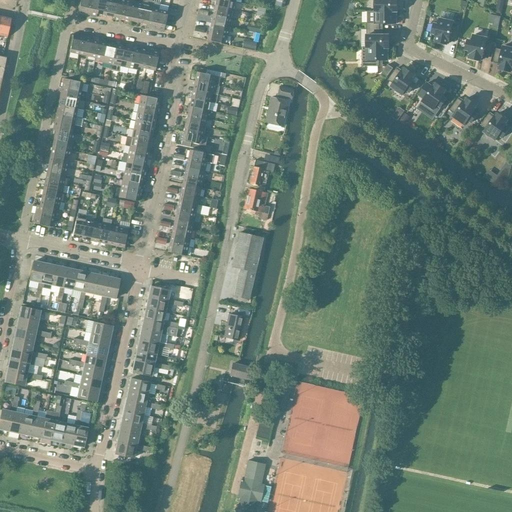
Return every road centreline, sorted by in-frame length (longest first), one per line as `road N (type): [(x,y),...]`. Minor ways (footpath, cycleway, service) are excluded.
road 1 (residential): [(275,60),(324,101),(232,499)]
road 2 (residential): [(163,511),(258,88),(275,60)]
road 3 (residential): [(140,265),(175,101),(177,47)]
road 4 (residential): [(95,470),(140,265)]
road 5 (residential): [(511,96),(406,45),(416,0)]
road 6 (residential): [(140,265),(19,239)]
